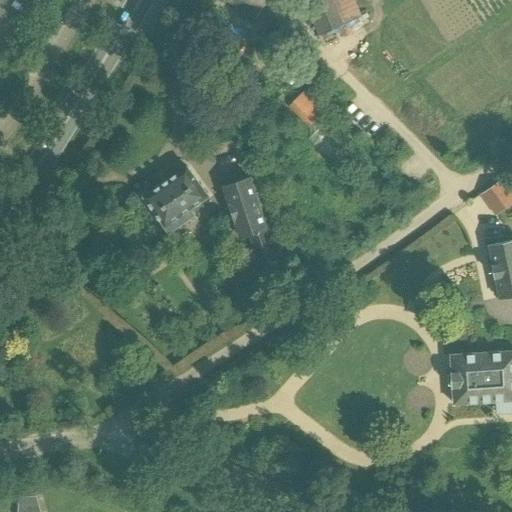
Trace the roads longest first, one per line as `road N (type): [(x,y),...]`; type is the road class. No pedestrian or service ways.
road 1 (unclassified): [(89,443),(511,160)]
road 2 (tertiary): [(0,232),(140,0)]
road 3 (unclassified): [(89,443),(219,474),(307,511)]
